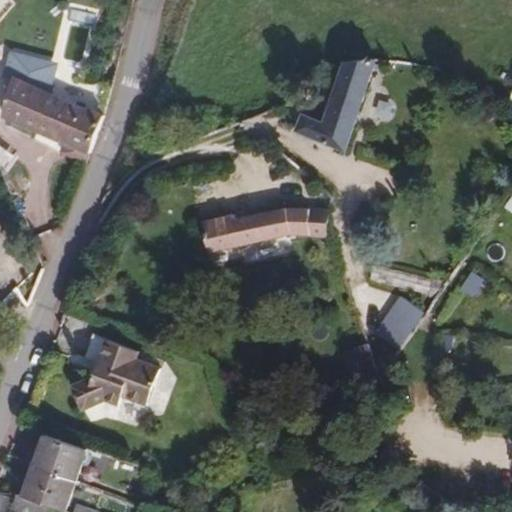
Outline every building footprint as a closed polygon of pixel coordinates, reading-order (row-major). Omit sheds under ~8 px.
[(376,60),(348,61),(327,124),(315,119),(297,126),(299,133),(347,151),(376,60)] [(104,116),(103,115),(16,79),(4,118),(73,146),(68,159),(85,166),(104,116)] [(312,235),(315,209),(289,208),(267,213),(266,206),(259,207),(261,215),(238,220),(238,214),(206,222),(213,253),(264,240),(266,246),(272,245),(271,239),(297,233),(312,235)] [(330,233),(333,211),(315,209),(312,235),(332,236),(330,233)] [(332,236),(360,322),(379,316),(349,228),(330,233),(332,236)] [(429,295),(433,279),(376,263),(371,280),(429,295)] [(471,271),(464,291),(479,296),(486,276),(471,271)] [(377,332),(403,350),(428,313),(402,295),(377,332)] [(84,360),(89,362),(98,336),(94,334),(84,360)] [(98,336),(89,362),(100,366),(96,378),(74,392),(86,412),(107,399),(121,405),(126,397),(150,406),(164,371),(138,362),(141,353),(98,336)] [(364,393),(381,378),(371,350),(351,357),(364,393)] [(49,436),(38,464),(76,478),(87,449),(49,436)] [(27,495),(53,505),(65,509),(76,478),(38,464),(27,495)] [(27,495),(21,493),(17,510),(20,511),(50,511),(53,505),(27,495)] [(0,511),(11,511),(16,498),(0,494),(0,511)] [(102,511),(78,503),(74,511),(102,511)]
